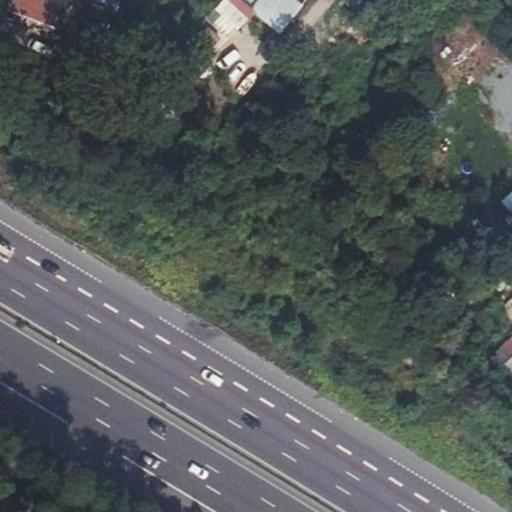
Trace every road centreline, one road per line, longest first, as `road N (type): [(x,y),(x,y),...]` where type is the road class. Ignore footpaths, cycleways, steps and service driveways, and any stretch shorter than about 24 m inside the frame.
road 1 (motorway): [(406,511),(0,261)]
road 2 (motorway): [(0,348),(261,511)]
